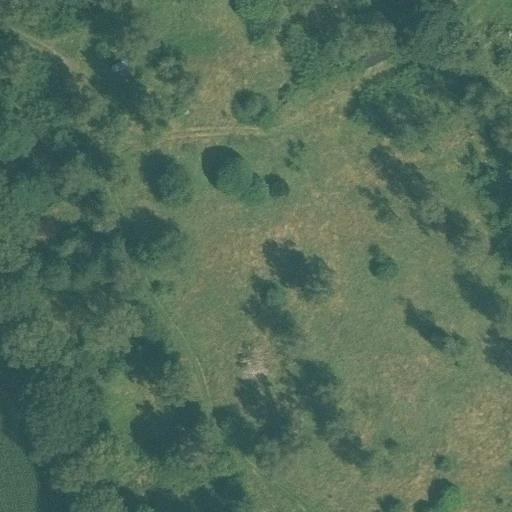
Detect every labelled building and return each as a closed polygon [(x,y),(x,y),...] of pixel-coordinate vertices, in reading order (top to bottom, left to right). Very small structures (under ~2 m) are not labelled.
[(315,170),(292,182),(300,199),(324,188),(315,170)] [(219,210),(239,214),(243,195),(223,191),(219,210)] [(270,198),(268,211),(283,213),(285,200),(270,198)] [(65,215),(57,227),(66,233),(74,221),(65,215)] [(300,231),(307,248),(321,243),(315,226),(300,231)] [(240,314),(260,276),(220,256),(203,290),(211,295),(203,312),(230,325),(236,312),(240,314)] [(338,290),(348,297),(357,286),(347,279),(338,290)] [(217,332),(221,351),(244,346),(240,328),(217,332)] [(146,427),(136,432),(142,445),(152,440),(146,427)]
